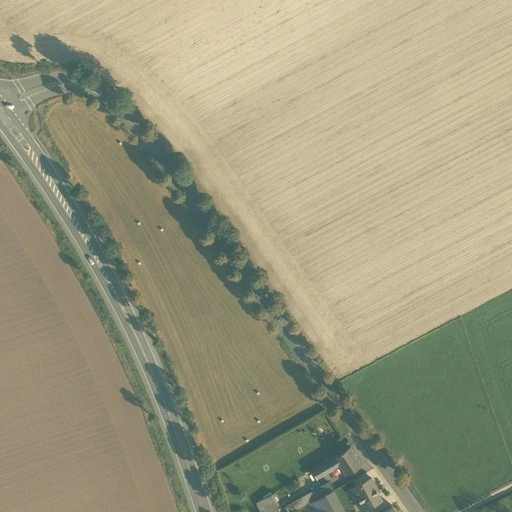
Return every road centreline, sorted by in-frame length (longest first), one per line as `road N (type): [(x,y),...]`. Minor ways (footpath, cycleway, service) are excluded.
road 1 (tertiary): [(414,511),(119,111),(66,83),(0,109)]
road 2 (primary): [(0,111),(129,322),(203,511)]
